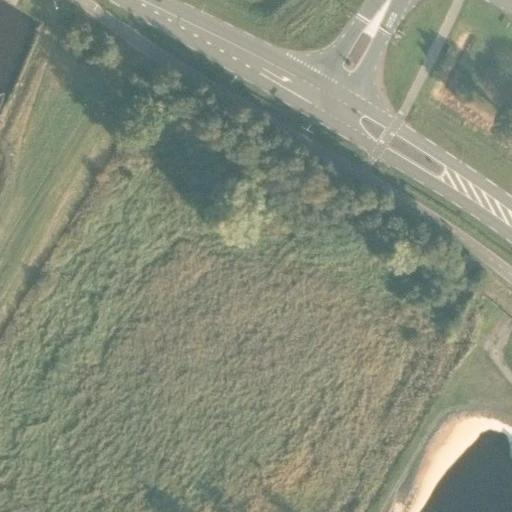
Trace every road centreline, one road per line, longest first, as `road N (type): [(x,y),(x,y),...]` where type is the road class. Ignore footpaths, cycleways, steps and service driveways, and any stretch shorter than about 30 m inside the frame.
road 1 (secondary): [(324,103),(131,0)]
road 2 (secondary): [(350,116),(378,150),(511,235)]
road 3 (secondary): [(511,205),(394,128),(350,116)]
road 4 (tertiary): [(324,103),(387,0)]
